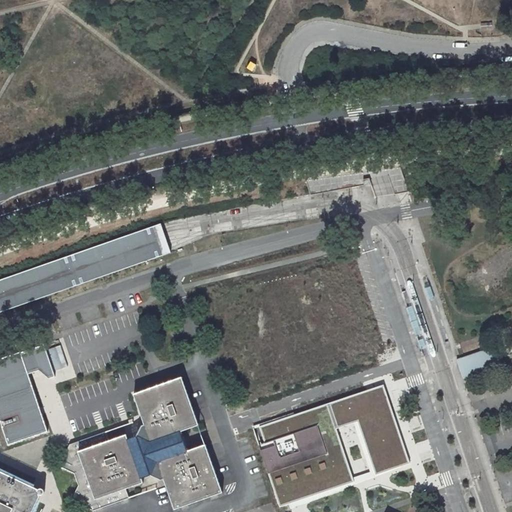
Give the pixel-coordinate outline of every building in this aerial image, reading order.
[(0,280),(0,313),(28,304),(169,254),(172,253),(161,224),(0,280)] [(346,260),(325,266),(328,274),(340,271),(341,272),(349,270),(346,260)] [(234,381),(250,377),(239,335),(224,338),(234,381)] [(49,379),(55,377),(45,345),(21,353),(21,352),(0,358),(0,420),(1,422),(3,421),(5,426),(2,427),(8,445),(48,432),(42,414),(37,415),(36,410),(40,409),(33,386),(29,374),(40,371),(49,379)] [(460,377),(500,365),(494,346),(454,358),(460,377)] [(110,441),(106,432),(70,444),(65,456),(59,466),(74,473),(79,485),(72,500),(82,505),(94,511),(129,498),(126,489),(144,483),(142,479),(151,476),(161,481),(164,479),(175,510),(223,493),(206,445),(188,451),(181,432),(199,425),(182,377),(134,394),(142,418),(145,425),(142,425),(137,436),(128,439),(127,435),(110,441)] [(394,417),(383,385),(354,396),(339,401),(328,405),(256,431),(283,507),(356,481),(352,471),(343,445),(336,427),(338,426),(357,419),(364,438),(367,448),(370,457),(373,465),(376,474),(392,469),(393,468),(395,468),(410,462),(407,453),(404,445),(401,436),(394,417)] [(32,492),(35,487),(0,470),(0,511),(33,511),(36,505),(39,500),(34,498),(32,492)] [(38,493),(38,491),(38,490),(39,489),(35,487),(32,492),(34,498),(39,500),(41,496),(40,495),(39,494),(38,493)]
